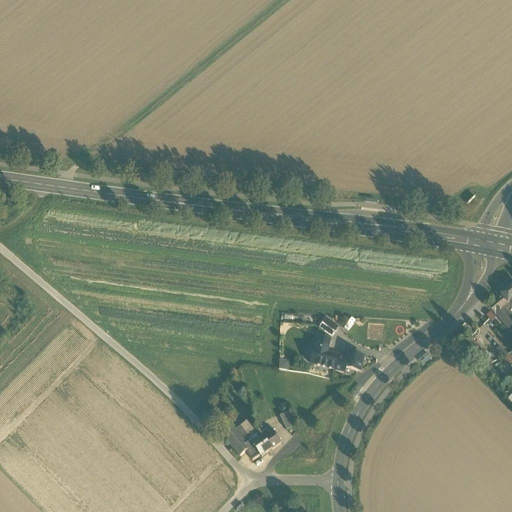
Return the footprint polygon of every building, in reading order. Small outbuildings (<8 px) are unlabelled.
[(511,286),(501,295),(508,304),(511,300),(511,286)] [(508,304),(501,295),(488,306),(491,310),(496,315),(502,310),(508,304)] [(511,308),(508,304),(502,310),(511,320),(511,308)] [(511,320),(502,310),(496,315),(511,332),(511,320)] [(338,329),(326,320),(320,329),(331,337),(338,329)] [(315,350),(327,353),(330,341),(318,338),(315,350)] [(477,364),(483,370),(488,365),(483,359),(485,358),(470,342),(460,351),(475,367),(477,364)] [(311,365),(345,374),(346,369),(361,373),(364,358),(348,354),(346,361),(338,359),(338,356),(332,354),(331,357),(326,356),(327,353),(315,350),(311,365)] [(280,417),(287,432),(297,427),(290,412),(280,417)] [(216,430),(240,457),(245,452),(250,448),(236,431),(227,421),(216,430)] [(261,458),(272,450),(263,437),(262,434),(259,428),(255,432),(247,421),(236,431),(250,448),(245,452),(252,462),(259,456),(261,458)] [(271,428),(262,434),(263,437),(272,450),(282,444),(271,428)]
